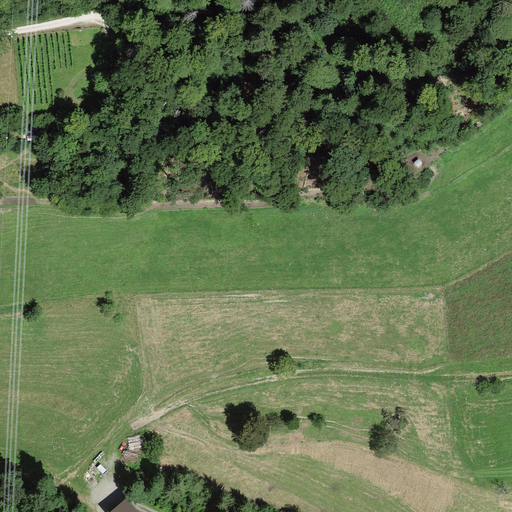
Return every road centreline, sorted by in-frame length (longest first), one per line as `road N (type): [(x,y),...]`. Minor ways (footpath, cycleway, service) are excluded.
road 1 (track): [(511,81),(468,125),(404,142),(315,188),(161,208),(0,207)]
road 2 (track): [(98,13),(240,56),(428,70),(511,55)]
road 3 (track): [(0,33),(127,0)]
